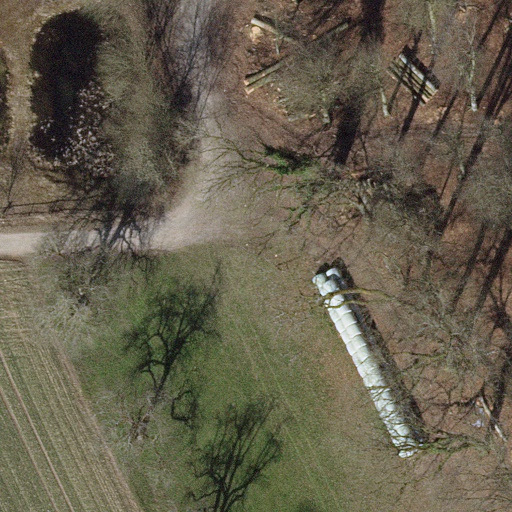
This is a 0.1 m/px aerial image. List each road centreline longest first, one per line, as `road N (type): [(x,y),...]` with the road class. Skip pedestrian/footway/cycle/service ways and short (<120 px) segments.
road 1 (track): [(0,243),(172,229),(202,211),(218,179)]
road 2 (track): [(251,0),(218,179)]
